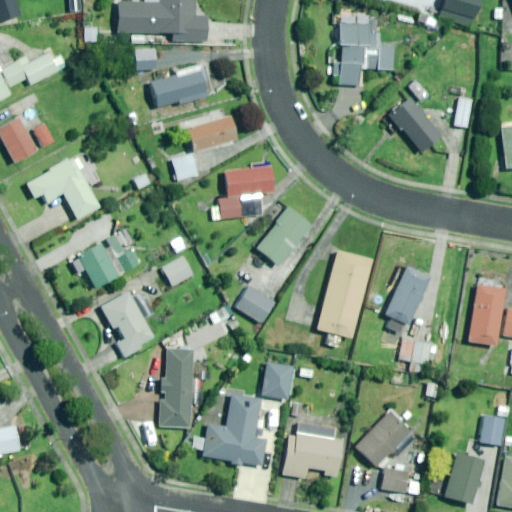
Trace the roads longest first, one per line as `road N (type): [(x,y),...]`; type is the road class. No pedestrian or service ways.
road 1 (residential): [(511,225),(392,203),(325,170),(280,102),(272,0)]
road 2 (residential): [(29,284),(121,448),(120,502)]
road 3 (residential): [(120,502),(94,477),(0,307)]
